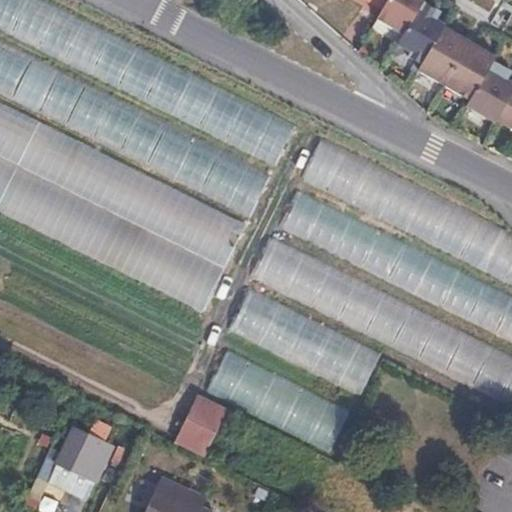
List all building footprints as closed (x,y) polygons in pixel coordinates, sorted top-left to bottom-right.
[(38,0),(0,0),(0,212),(205,314),(228,331),(233,334),(206,392),(330,454),(385,347),(511,410),(511,237),(501,228),(38,0)] [(217,0),(208,14),(222,22),(236,0),(217,0)] [(385,0),(381,7),(375,18),(401,34),(395,45),(407,52),(405,57),(418,65),(415,71),(446,90),(466,102),(462,108),(491,124),(493,122),(511,132),(511,90),(511,91),(511,89),(511,86),(504,82),(497,78),(501,70),(490,64),(493,59),(442,27),(444,25),(435,20),(428,16),(433,9),(422,2),(422,0),(385,0)] [(439,12),(433,9),(428,16),(435,20),(439,12)] [(508,74),(501,70),(497,78),(504,82),(508,74)] [(189,389),(178,411),(218,431),(229,409),(189,389)] [(218,431),(178,411),(165,438),(205,458),(218,431)] [(368,425),(358,420),(353,432),(363,437),(368,425)] [(65,444),(47,482),(85,499),(108,446),(74,429),(66,444),(65,444)] [(203,498),(160,477),(143,511),(208,511),(199,507),(203,498)]
